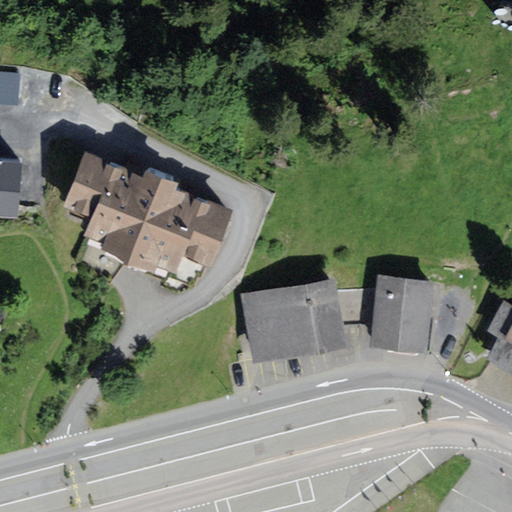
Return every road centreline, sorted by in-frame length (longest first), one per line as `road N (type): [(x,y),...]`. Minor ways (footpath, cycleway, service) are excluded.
road 1 (secondary): [(511,431),(434,383),(394,378),(345,383),(0,470)]
road 2 (secondary): [(131,511),(427,439),(511,435)]
